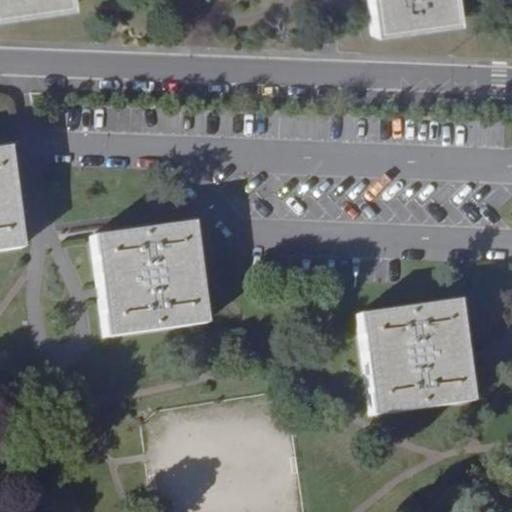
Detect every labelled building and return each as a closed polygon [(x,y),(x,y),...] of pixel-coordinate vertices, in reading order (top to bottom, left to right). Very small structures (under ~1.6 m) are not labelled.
[(68,0),(0,0),(0,19),(70,10),(68,0)] [(452,0),(369,0),(375,34),(456,23),(452,0)] [(0,252),(17,250),(3,153),(0,152),(0,252)] [(200,325),(187,227),(89,241),(102,340),(200,325)] [(466,402),(452,304),(354,318),(368,417),(466,402)]
